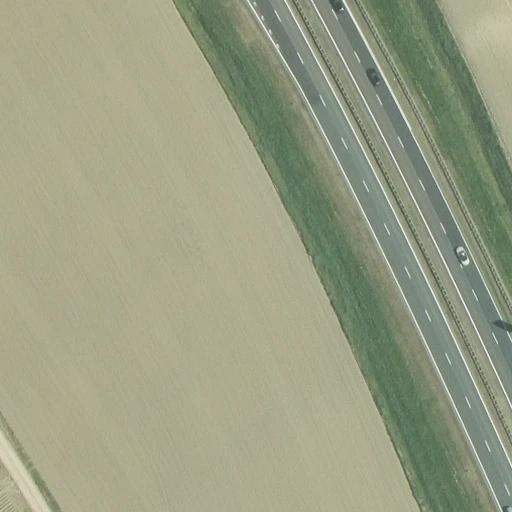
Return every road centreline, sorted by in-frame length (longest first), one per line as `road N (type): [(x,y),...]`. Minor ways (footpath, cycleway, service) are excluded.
road 1 (trunk): [(266,0),(338,133),(511,504)]
road 2 (trunk): [(511,378),(325,0)]
